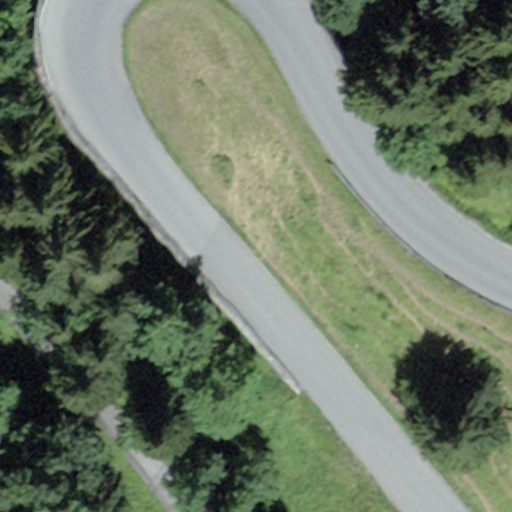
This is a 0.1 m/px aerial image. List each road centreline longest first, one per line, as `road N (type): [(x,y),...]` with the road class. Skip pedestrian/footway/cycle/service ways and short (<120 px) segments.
road 1 (unclassified): [(104,0),(84,44),(99,106),(132,156),(435,511)]
road 2 (unclassified): [(511,275),(441,232),(380,173),(279,0)]
road 3 (residential): [(0,293),(187,511)]
